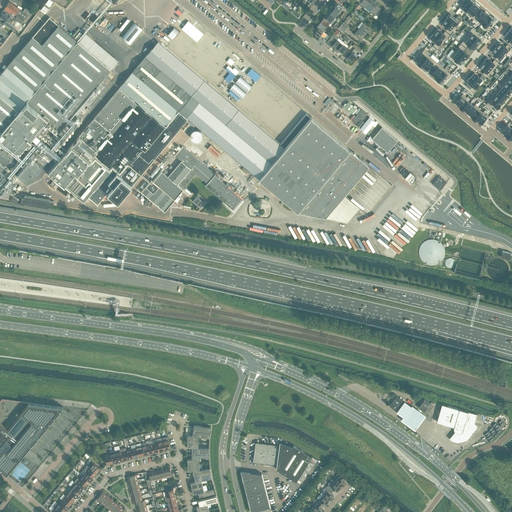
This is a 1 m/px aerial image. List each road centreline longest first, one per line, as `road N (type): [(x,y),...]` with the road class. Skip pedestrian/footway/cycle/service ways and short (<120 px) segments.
road 1 (motorway): [(511,324),(231,258),(0,215)]
road 2 (motorway): [(0,234),(511,342)]
road 3 (primary): [(483,511),(374,415),(255,357)]
road 4 (primary): [(255,357),(200,339),(0,310)]
road 5 (primary): [(257,370),(352,413),(470,511)]
road 6 (primary): [(0,324),(157,345),(249,367)]
road 7 (residential): [(389,5),(381,32),(350,70),(300,32),(323,0)]
road 8 (unknown): [(129,67),(67,13),(45,18),(0,63)]
road 9 (tertiary): [(249,367),(224,432),(232,511)]
road 10 (tertiary): [(242,511),(233,443),(257,370)]
road 11 (residential): [(452,0),(404,60),(446,94)]
